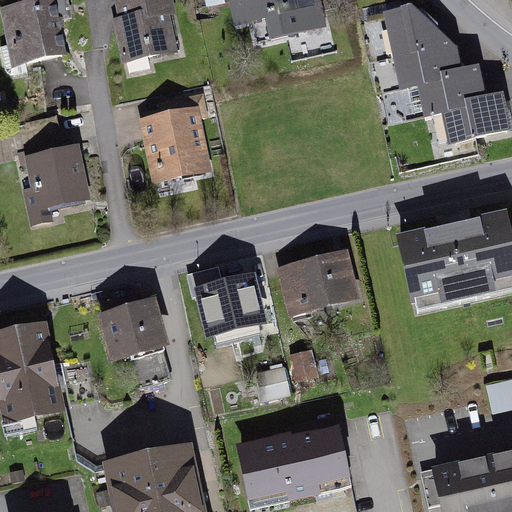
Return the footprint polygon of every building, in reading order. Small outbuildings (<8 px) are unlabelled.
[(180,36),(172,0),(116,0),(127,47),(180,36)] [(232,0),(239,29),(271,22),(275,42),(324,32),(317,0),(232,0)] [(56,6),(6,16),(17,74),(67,64),(56,6)] [(455,156),(511,144),(511,125),(508,103),(491,105),(486,76),(467,79),(464,58),(416,18),(391,21),(398,67),(386,69),(389,92),(402,90),(403,100),(423,97),(428,127),(449,123),(455,156)] [(198,116),(145,127),(159,192),(212,180),(198,116)] [(93,208),(79,155),(31,168),(44,221),(93,208)] [(511,218),(406,242),(422,316),(511,296),(511,218)] [(352,261),(282,277),(293,323),(363,306),(352,261)] [(258,286),(202,302),(213,343),(270,327),(258,286)] [(158,311),(107,325),(120,374),(171,360),(158,311)] [(67,417),(49,335),(0,345),(0,381),(10,429),(67,417)] [(317,361),(297,363),(300,387),(320,384),(317,361)] [(283,377),(262,380),(267,403),(288,400),(283,377)] [(511,385),(488,390),(493,418),(511,414),(511,385)] [(245,456),(255,510),(354,491),(344,437),(245,456)] [(210,511),(198,452),(113,469),(121,511),(210,511)] [(511,511),(511,459),(429,479),(437,511),(511,511)]
